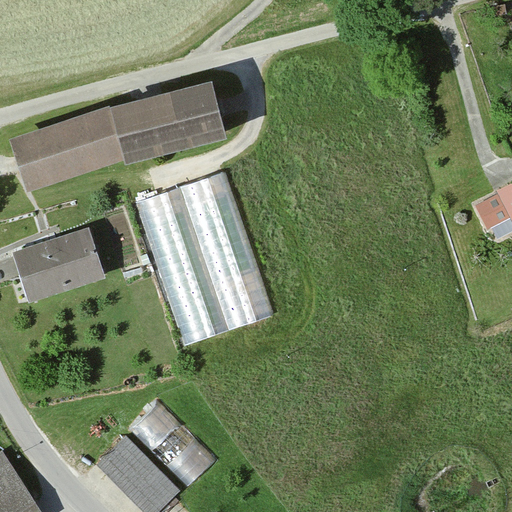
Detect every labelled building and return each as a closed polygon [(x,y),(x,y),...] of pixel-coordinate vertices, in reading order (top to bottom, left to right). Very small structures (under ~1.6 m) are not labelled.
[(209,76),(10,131),(25,186),(224,132),(209,76)] [(227,174),(139,203),(186,344),(274,315),(227,174)] [(511,178),(469,198),(484,230),(509,218),(511,223),(511,178)] [(88,227),(12,250),(27,300),(104,277),(88,227)] [(151,395),(127,420),(193,484),(218,458),(151,395)] [(161,511),(181,494),(127,438),(96,468),(138,511),(161,511)] [(0,511),(37,511),(2,452),(0,452),(0,511)]
